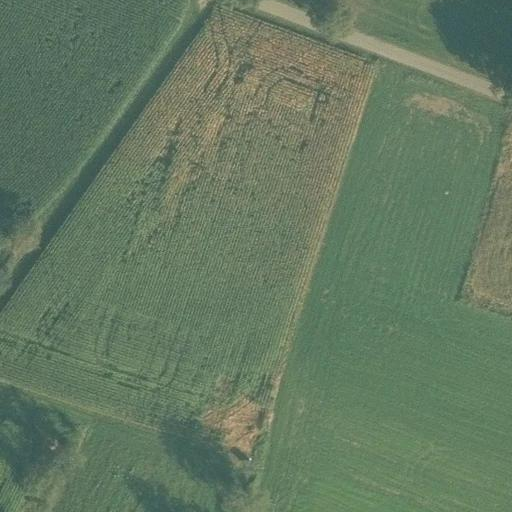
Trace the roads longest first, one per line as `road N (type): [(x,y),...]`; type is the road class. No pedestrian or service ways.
road 1 (track): [(200,0),(0,280)]
road 2 (residential): [(246,0),(511,100)]
